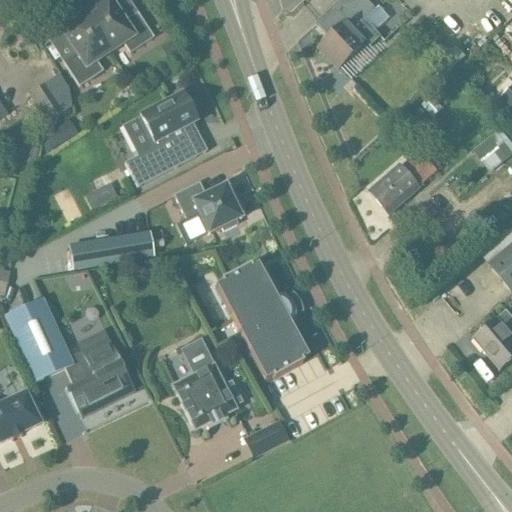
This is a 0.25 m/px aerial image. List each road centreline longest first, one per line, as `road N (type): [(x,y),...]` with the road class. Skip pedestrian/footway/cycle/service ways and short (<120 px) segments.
road 1 (secondary): [(499,505),(406,380),(335,264),(236,17)]
road 2 (residential): [(0,509),(78,479),(122,486),(153,511)]
